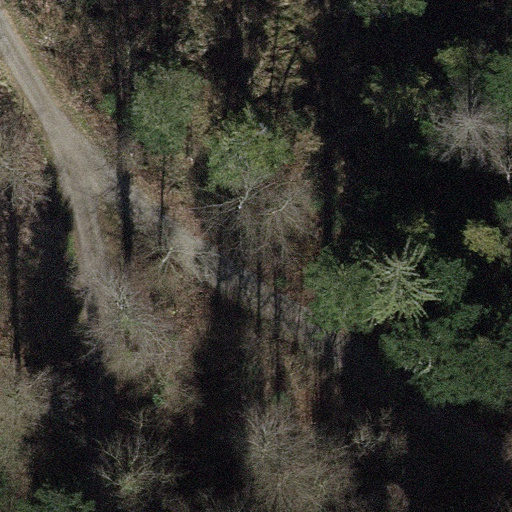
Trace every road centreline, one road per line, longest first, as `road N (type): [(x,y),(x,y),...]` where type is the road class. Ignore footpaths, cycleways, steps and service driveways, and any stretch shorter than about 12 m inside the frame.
road 1 (track): [(511,458),(85,176)]
road 2 (track): [(85,176),(104,267),(106,371),(92,511)]
road 3 (track): [(0,17),(85,176)]
